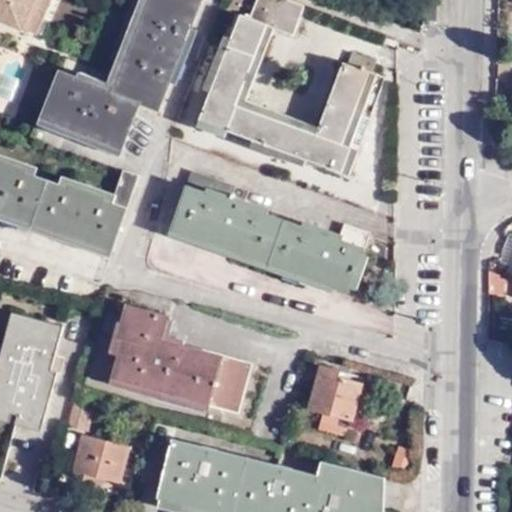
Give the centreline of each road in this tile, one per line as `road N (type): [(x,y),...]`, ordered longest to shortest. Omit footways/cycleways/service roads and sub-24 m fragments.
road 1 (tertiary): [(458,511),(464,165)]
road 2 (tertiary): [(464,165),(465,0)]
